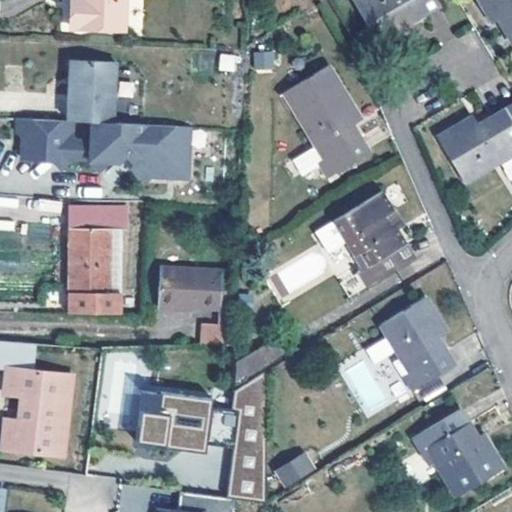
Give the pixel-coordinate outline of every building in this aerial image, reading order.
[(80,0),(81,2),(72,2),(71,25),(125,27),(125,0),(80,0)] [(356,0),(352,3),(380,48),(399,36),(393,26),(401,21),(405,27),(440,6),(436,0),(356,0)] [(511,43),(511,0),(480,0),(486,9),(495,3),(500,12),(495,15),(511,43)] [(254,52),(254,69),(276,68),(275,51),(254,52)] [(218,71),(237,72),(238,55),(219,54),(218,71)] [(68,122),(74,122),(92,123),(114,124),(116,64),(71,62),(70,79),(73,79),(72,91),(69,90),(68,122)] [(319,162),(328,177),(370,152),(344,108),(353,102),(342,83),(298,110),(317,143),(323,140),(331,154),(319,162)] [(511,118),(507,110),(463,136),(458,127),(440,138),(465,182),(499,162),(501,165),(511,158),(511,118)] [(114,124),(92,123),(91,138),(87,142),(77,142),(73,137),(74,122),(68,122),(18,120),(17,131),(23,131),(22,155),(44,156),(46,154),(60,172),(76,160),(90,162),(88,166),(99,174),(106,164),(112,155),(117,159),(120,157),(124,154),(134,164),(130,168),(145,184),(160,170),(168,179),(180,179),(189,171),(190,158),(180,147),(181,127),(114,124)] [(190,158),(191,128),(181,127),(180,147),(190,158)] [(44,156),(22,155),(22,162),(38,163),(59,176),(60,172),(46,154),(44,156)] [(134,164),(124,154),(120,157),(130,168),(134,164)] [(117,159),(112,155),(106,164),(115,161),(117,159)] [(364,284),(413,255),(420,251),(403,223),(396,226),(393,220),(387,211),(394,207),(382,188),(336,216),(317,228),(328,247),(347,235),(357,252),(364,265),(357,270),(364,284)] [(387,211),(393,220),(396,226),(403,223),(394,207),(387,211)] [(70,208),(69,313),(118,315),(119,248),(125,248),(124,209),(70,208)] [(221,271),(160,267),(158,307),(219,310),(221,271)] [(236,271),(221,271),(219,310),(219,324),(234,325),(236,271)] [(404,375),(411,390),(454,365),(429,321),(437,316),(426,295),(380,322),(400,357),(406,354),(414,368),(404,375)] [(233,342),(234,325),(219,324),(201,324),(200,343),(233,342)] [(366,349),(377,364),(394,352),(383,336),(366,349)] [(0,367),(11,368),(33,371),(35,343),(0,339),(0,367)] [(271,340),(244,357),(253,372),(281,355),(271,340)] [(336,367),(367,417),(393,401),(363,351),(336,367)] [(123,369),(125,354),(108,352),(106,367),(123,369)] [(235,362),(235,383),(253,372),(244,357),(235,362)] [(21,424),(18,452),(63,457),(72,376),(33,371),(11,368),(8,395),(24,398),(21,424)] [(267,369),(233,391),(230,409),(210,406),(211,397),(151,389),(148,410),(139,409),(135,440),(164,444),(165,437),(232,447),(225,496),(233,497),(264,502),(267,369)] [(434,459),(455,495),(501,467),(490,449),(492,447),(483,432),(477,436),(460,407),(412,436),(420,450),(432,444),(439,456),(434,459)] [(18,452),(21,424),(7,422),(4,450),(18,452)] [(302,453),(277,468),(286,483),(311,468),(302,453)] [(206,511),(209,494),(179,490),(175,510),(156,507),(154,511),(206,511)] [(209,494),(206,511),(230,511),(233,497),(225,496),(209,494)]
